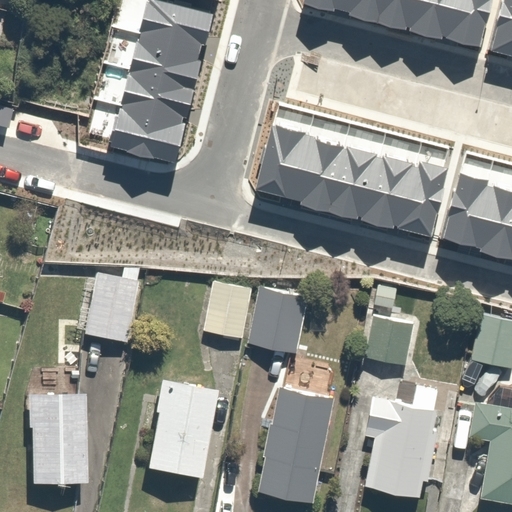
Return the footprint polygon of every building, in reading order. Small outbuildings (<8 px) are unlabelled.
[(202,0),(226,7),(228,0),(253,0),(251,8),(438,59),(454,0),(202,0)] [(118,273),(92,267),(78,331),(124,341),(140,266),(120,262),(118,273)] [(250,281),(210,272),(198,326),(239,335),(250,281)] [(294,282),(252,273),(250,281),(239,335),(293,346),(303,300),(290,297),(294,282)] [(370,277),(368,300),(390,303),(393,280),(370,277)] [(411,314),(366,306),(358,351),(403,359),(411,314)] [(511,359),(511,313),(476,307),(467,355),(511,364),(511,359)] [(212,384),(155,375),(140,466),(197,475),(212,384)] [(415,489),(436,384),(412,379),(409,398),(365,389),(357,429),(369,432),(360,478),(415,489)] [(328,469),(340,405),(328,403),(331,391),(274,380),(253,484),(310,495),(316,467),(328,469)] [(84,389),(20,390),(22,483),(86,481),(84,389)] [(511,401),(466,396),(461,446),(482,448),(477,492),(511,495),(511,401)]
